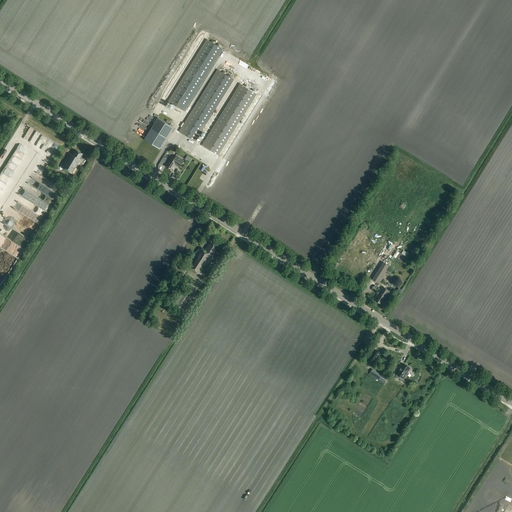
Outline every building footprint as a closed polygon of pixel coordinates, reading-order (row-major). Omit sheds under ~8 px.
[(184,112),(223,50),(206,39),(167,102),(184,112)] [(195,142),(234,80),(217,70),(179,132),(195,142)] [(202,146),(218,155),(256,94),(241,84),(202,146)] [(160,149),(173,128),(157,118),(144,139),(160,149)] [(79,159),(82,154),(75,150),(72,155),(69,153),(61,167),(72,174),(80,160),(79,159)] [(184,161),(176,156),(174,159),(171,157),(166,166),(172,170),(175,164),(180,167),(184,161)] [(0,239),(14,248),(17,243),(18,244),(20,241),(18,239),(17,240),(0,229),(0,239)] [(213,256),(218,247),(211,243),(205,251),(200,247),(188,266),(180,261),(173,272),(182,277),(189,267),(204,276),(207,270),(205,268),(213,256)] [(372,280),(379,284),(390,267),(383,262),(372,280)] [(185,311),(195,293),(185,286),(173,304),(185,311)] [(384,305),(387,300),(385,299),(390,292),(382,287),(374,300),(380,304),(380,303),(384,305)] [(374,365),(381,354),(374,350),(367,361),(374,365)] [(397,375),(398,375),(404,379),(410,369),(403,364),(401,368),(399,371),(397,375)] [(388,379),(381,375),(378,379),(385,383),(388,379)]
